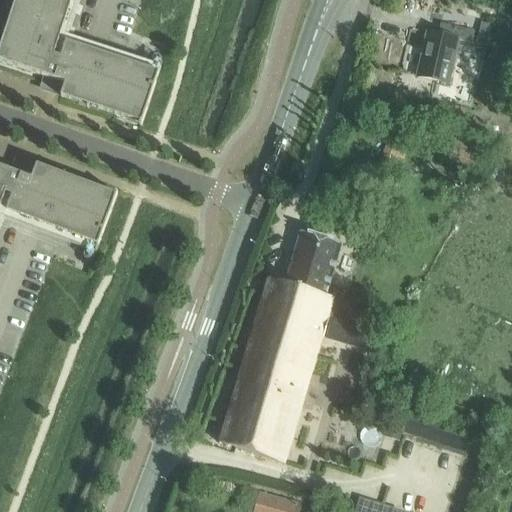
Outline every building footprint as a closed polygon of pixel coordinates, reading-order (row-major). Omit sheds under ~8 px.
[(0,50),(0,64),(38,77),(45,79),(41,91),(61,97),(61,100),(87,108),(87,110),(89,111),(89,109),(140,126),(139,128),(141,128),(159,75),(66,45),(61,61),(59,69),(51,66),(73,0),(16,0),(5,35),(3,34),(3,36),(5,37),(0,50)] [(425,44),(417,78),(447,85),(458,42),(472,45),(475,33),(441,25),(436,46),(425,44)] [(511,35),(508,34),(501,53),(511,56),(511,35)] [(438,161),(467,176),(477,156),(449,141),(438,161)] [(390,177),(397,158),(403,161),(407,150),(386,143),(376,172),(390,177)] [(0,210),(8,188),(16,191),(13,198),(7,214),(98,248),(117,196),(115,195),(115,197),(65,179),(66,176),(63,176),(63,178),(37,168),(36,170),(16,163),(12,174),(5,172),(0,169),(0,210)] [(219,445),(284,465),(322,338),(364,351),(370,331),(332,320),(334,315),(329,313),(333,300),(325,298),(341,247),(300,234),(285,286),(268,280),(219,445)] [(252,511),(295,511),(298,504),(258,493),(252,511)] [(387,511),(359,503),(356,511),(387,511)]
